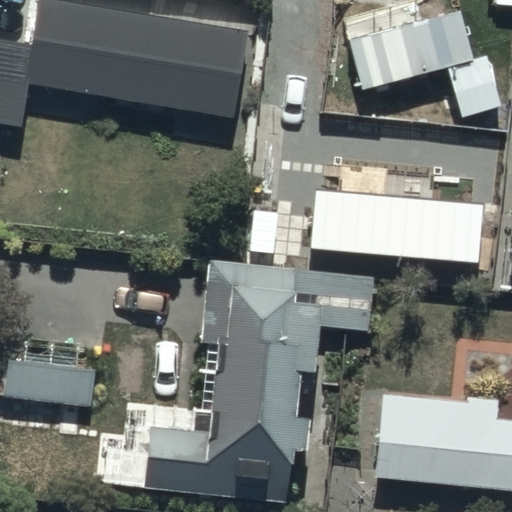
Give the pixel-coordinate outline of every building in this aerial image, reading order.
[(97,0),(37,0),(25,75),(234,110),(249,25),(97,0)] [(394,34),(323,24),(314,89),(334,92),(329,126),(322,125),(313,187),(324,189),(322,197),(484,220),(500,101),(386,85),(394,34)] [(378,267),(206,255),(194,425),(150,422),(146,482),(290,492),(294,435),(312,436),(314,407),(303,406),(307,354),(321,355),(323,318),(374,322),(378,267)] [(28,352),(6,350),(0,349),(0,419),(51,425),(54,396),(89,399),(93,362),(76,360),(81,314),(32,310),(28,352)] [(384,386),(377,469),(511,480),(511,413),(498,413),(499,396),(384,386)] [(16,511),(17,496),(0,495),(0,511),(16,511)]
